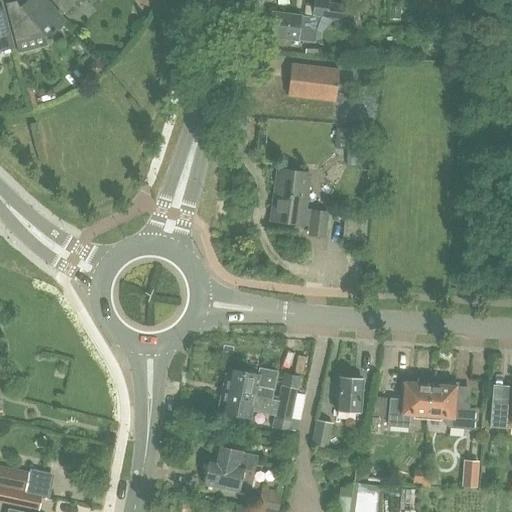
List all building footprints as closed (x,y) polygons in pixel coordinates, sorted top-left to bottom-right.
[(6,5),(16,41),(29,38),(28,35),(41,32),(46,38),(52,33),(54,34),(56,32),(55,31),(65,22),(46,0),(20,0),(18,1),(6,5)] [(51,0),(64,14),(74,5),(73,3),(76,0),(51,0)] [(335,31),(337,20),(353,23),(355,6),(315,1),(313,17),(273,11),(269,37),(315,43),(317,29),(320,29),(335,31)] [(0,54),(1,54),(0,52),(13,49),(2,6),(2,5),(0,5),(0,54)] [(95,59),(83,68),(94,80),(106,70),(95,59)] [(337,101),(341,70),(293,64),(289,96),(337,101)] [(310,174),(279,170),(272,221),(303,226),(304,224),(312,225),(310,235),(324,237),(328,213),(313,211),(313,214),(305,213),(310,174)] [(229,370),(224,391),(270,401),(276,372),(259,368),(257,376),(229,370)] [(337,410),(358,411),(360,379),(339,378),(337,410)] [(411,413),(413,413),(427,414),(429,380),(412,379),(412,385),(403,384),(402,400),(393,399),(389,399),(387,426),(390,427),(410,428),(411,413)] [(429,380),(427,414),(441,415),(443,416),(442,422),(448,428),(475,430),(477,410),(453,408),(455,388),(446,387),(446,382),(429,380)] [(280,385),(273,417),(299,423),(304,395),(296,393),(297,389),(280,385)] [(268,411),(270,401),(224,391),(220,412),(250,418),(252,408),(268,411)] [(511,403),(492,402),(490,426),(511,427),(510,435),(511,434),(511,403)] [(297,432),(299,423),(273,417),(271,427),(297,432)] [(311,444),(327,447),(332,424),(316,420),(311,444)] [(205,484),(237,491),(249,494),(257,456),(241,453),(219,448),(216,463),(210,462),(205,484)] [(462,485),(476,486),(478,462),(463,461),(462,485)] [(0,488),(20,493),(26,494),(30,472),(0,465),(0,488)] [(412,483),(422,484),(423,470),(413,469),(412,483)] [(431,470),(423,470),(422,484),(430,484),(431,470)] [(376,511),(379,490),(372,490),(369,490),(369,488),(364,487),(364,483),(353,481),(352,481),(348,511),(376,511)] [(0,502),(18,506),(20,493),(0,488),(0,502)] [(257,507),(264,508),(280,511),(284,493),(262,488),(257,507)] [(418,511),(420,492),(396,490),(394,511),(418,511)]
